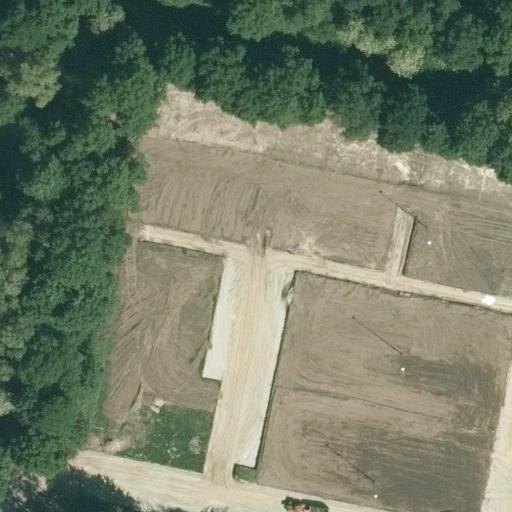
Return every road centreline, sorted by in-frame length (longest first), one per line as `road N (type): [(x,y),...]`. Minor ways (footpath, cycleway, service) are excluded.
road 1 (unknown): [(0,468),(13,457),(306,511)]
road 2 (residential): [(214,494),(261,256)]
